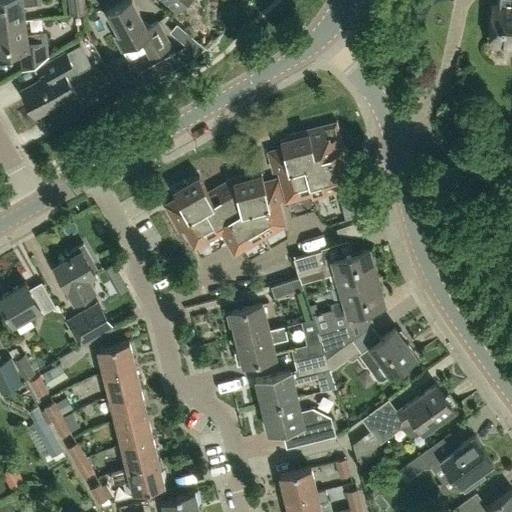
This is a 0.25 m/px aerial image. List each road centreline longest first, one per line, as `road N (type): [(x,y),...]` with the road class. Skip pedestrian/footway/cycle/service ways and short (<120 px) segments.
road 1 (residential): [(235,492),(240,470),(228,421),(175,382),(134,250),(95,172)]
road 2 (unclassified): [(511,395),(430,276),(392,134)]
road 3 (tertiary): [(95,172),(321,38)]
road 4 (unclassified): [(511,201),(435,140),(392,134)]
road 5 (unclassified): [(392,134),(370,89),(321,38)]
